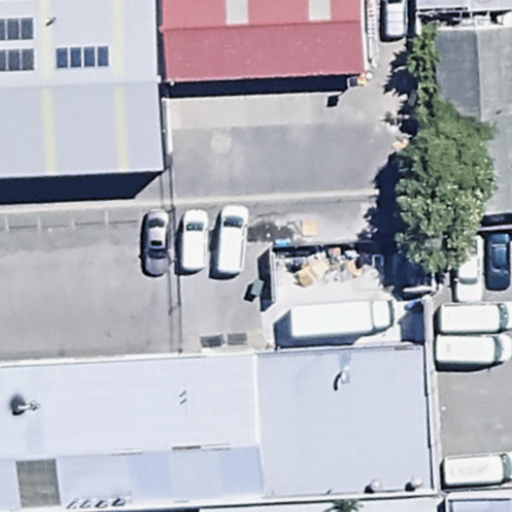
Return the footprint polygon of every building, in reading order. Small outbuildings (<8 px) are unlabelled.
[(0,0),(0,167),(165,162),(159,0),(0,0)] [(369,0),(173,0),(177,95),(373,89),(369,0)] [(511,6),(511,0),(412,0),(413,11),(511,6)] [(511,28),(431,30),(434,212),(511,211),(511,28)] [(447,354),(0,369),(0,511),(245,511),(452,505),(447,354)] [(511,511),(511,483),(471,485),(472,511),(511,511)]
